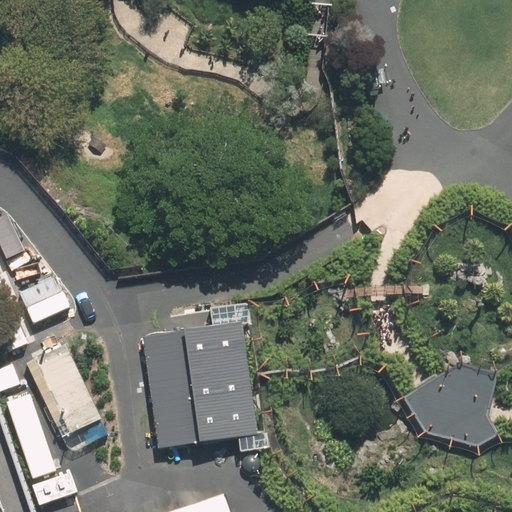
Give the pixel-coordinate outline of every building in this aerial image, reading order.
[(41,281),(11,211),(0,204),(0,300),(10,296),(0,273),(0,262),(9,259),(23,289),(41,281)] [(66,334),(53,296),(36,302),(48,339),(66,334)] [(145,341),(158,444),(257,431),(243,328),(145,341)] [(104,420),(66,344),(27,364),(65,439),(104,420)] [(435,376),(406,395),(426,431),(480,441),(500,429),(491,415),(488,410),(490,401),(492,394),(498,366),(462,358),(445,370),(435,376)] [(75,469),(35,483),(43,508),(84,494),(75,469)] [(324,511),(334,506),(312,471),(275,494),(286,511),(324,511)] [(235,511),(229,492),(169,511),(235,511)]
